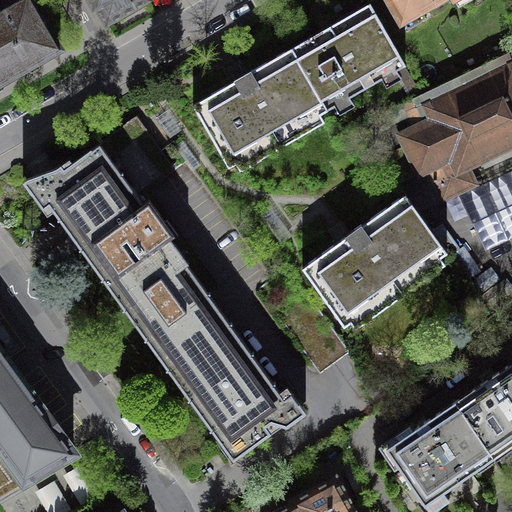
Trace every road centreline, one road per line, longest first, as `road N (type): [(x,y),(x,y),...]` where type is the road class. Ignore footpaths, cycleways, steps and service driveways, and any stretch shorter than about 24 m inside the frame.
road 1 (residential): [(0,264),(163,490)]
road 2 (residential): [(511,332),(365,434),(362,458),(393,511)]
road 3 (residential): [(114,69),(236,0)]
road 4 (residential): [(0,136),(114,69)]
